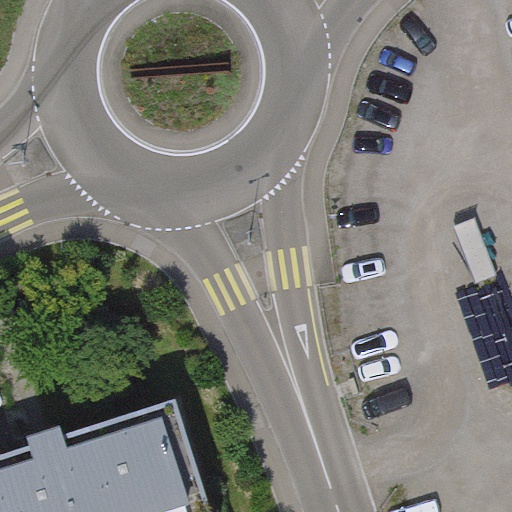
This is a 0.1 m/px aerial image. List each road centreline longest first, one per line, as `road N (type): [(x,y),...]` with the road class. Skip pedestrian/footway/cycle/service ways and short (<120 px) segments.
road 1 (tertiary): [(337,511),(220,181)]
road 2 (tertiary): [(220,181),(253,165),(295,107),(301,71),(278,2)]
road 3 (tertiary): [(88,134),(132,174),(161,184),(220,181)]
road 4 (tertiary): [(96,0),(70,60),(73,99),(88,134)]
